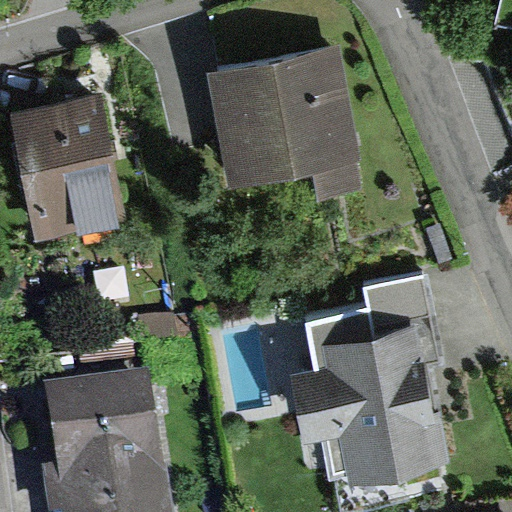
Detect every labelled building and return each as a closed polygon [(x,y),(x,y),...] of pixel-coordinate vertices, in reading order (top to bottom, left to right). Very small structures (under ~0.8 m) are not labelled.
[(211,84),(226,192),(335,176),(319,68),(211,84)] [(35,240),(125,221),(99,97),(9,116),(35,240)] [(372,310),(308,323),(317,370),(294,375),(307,439),(326,435),(333,472),(352,468),(355,482),(453,463),(433,365),(442,363),(424,276),(367,287),(372,310)] [(141,338),(173,331),(169,306),(136,313),(141,338)] [(172,511),(148,371),(43,388),(64,511),(172,511)]
